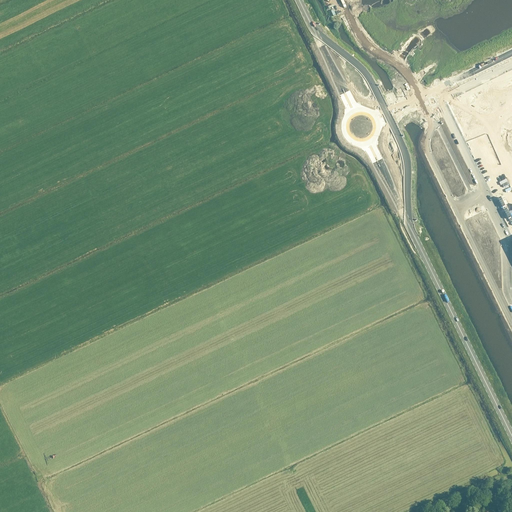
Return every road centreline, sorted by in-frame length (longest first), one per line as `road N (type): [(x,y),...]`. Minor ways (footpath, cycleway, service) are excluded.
road 1 (secondary): [(511,437),(383,174)]
road 2 (unclassified): [(419,99),(401,68),(362,42),(341,0)]
